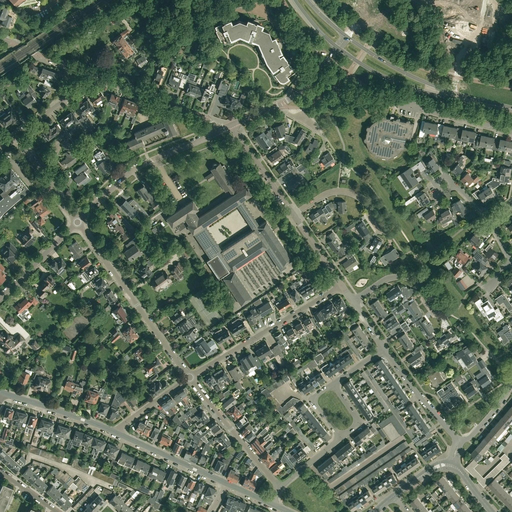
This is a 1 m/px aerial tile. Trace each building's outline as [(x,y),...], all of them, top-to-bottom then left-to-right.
[(371,0),(366,21),(381,26),(387,4),(388,0),(371,0)] [(11,17),(6,15),(9,9),(3,7),(0,9),(0,17),(4,18),(1,24),(8,26),(11,17)] [(217,30),(216,30),(218,36),(219,36),(220,39),(221,41),(223,40),(225,45),(239,39),(256,45),(264,64),(277,82),(278,81),(280,80),(280,81),(281,81),(282,81),(283,81),(284,81),(285,81),(288,79),(286,76),(291,72),(289,70),(291,68),(289,64),(290,63),(287,59),(285,60),(283,56),(280,58),(279,56),(278,54),(281,53),(279,48),(281,48),(278,42),(277,43),(275,39),(272,40),(269,32),(261,29),(262,26),(258,24),(258,23),(253,21),(252,22),(248,21),(247,23),(239,20),(231,24),(230,21),(226,23),(225,21),(220,23),(220,25),(216,27),(217,30)] [(113,41),(113,43),(115,45),(116,46),(117,45),(120,48),(128,42),(131,40),(128,37),(126,34),(129,32),(127,29),(121,34),(120,33),(115,37),(116,39),(113,41)] [(120,48),(118,50),(121,53),(124,58),(126,56),(128,59),(137,52),(132,45),(131,45),(128,42),(120,48)] [(144,55),(137,60),(141,66),(148,62),(144,55)] [(164,63),(163,66),(161,65),(159,66),(158,68),(157,71),(155,71),(152,77),(154,78),(153,80),(162,84),(169,65),(164,63)] [(45,79),(49,70),(42,68),(42,69),(34,66),(31,72),(35,73),(35,71),(40,73),(40,74),(40,75),(39,77),(45,79)] [(58,74),(53,72),(49,70),(45,79),(44,84),(46,85),(51,86),(52,83),(48,82),(49,78),(55,80),(56,77),(57,78),(58,75),(57,75),(58,74)] [(220,89),(222,83),(223,80),(219,78),(221,73),(217,71),(214,79),(218,80),(215,87),(220,89)] [(184,87),(188,76),(179,72),(178,76),(171,74),(170,79),(170,80),(168,85),(172,86),(173,88),(177,89),(178,86),(183,88),(184,87)] [(189,73),(188,76),(184,87),(187,88),(185,92),(192,95),(195,86),(195,85),(196,82),(192,81),(195,75),(189,73)] [(36,101),(33,97),(30,92),(33,89),(26,80),(21,83),(21,85),(26,93),(25,94),(25,93),(24,93),(21,95),(24,99),(23,100),(28,107),(36,101)] [(46,85),(44,84),(40,82),(38,85),(40,87),(39,88),(41,89),(40,90),(42,91),(40,94),(44,97),(47,94),(48,94),(49,94),(50,94),(51,93),(51,92),(51,91),(50,91),(50,90),(45,87),(46,85)] [(198,97),(197,98),(199,98),(198,99),(199,100),(201,101),(201,100),(202,99),(205,100),(206,97),(207,98),(208,94),(212,95),(214,90),(213,90),(215,84),(212,83),(211,86),(209,85),(208,88),(206,88),(205,89),(201,88),(198,97)] [(222,83),(220,89),(223,90),(222,93),(226,94),(229,86),(222,83)] [(195,86),(192,95),(192,96),(194,96),(195,96),(198,97),(201,88),(202,86),(199,85),(198,87),(195,86)] [(104,96),(103,95),(100,91),(91,97),(95,103),(100,99),(101,100),(104,98),(107,99),(109,94),(106,93),(105,96),(104,96)] [(117,109),(119,104),(121,99),(119,98),(120,97),(117,96),(115,95),(111,94),(110,99),(109,100),(117,103),(116,106),(115,108),(117,109)] [(223,104),(224,105),(226,105),(226,106),(231,108),(232,106),(237,108),(238,105),(241,106),(243,102),(235,99),(230,97),(226,96),(223,104)] [(131,101),(125,99),(119,113),(122,114),(124,110),(127,111),(131,101)] [(89,102),(87,100),(81,104),(87,112),(90,109),(93,113),(95,111),(98,115),(100,113),(97,108),(95,110),(89,102)] [(138,104),(131,101),(127,111),(126,115),(134,118),(135,115),(134,114),(138,104)] [(81,104),(76,109),(78,111),(77,111),(83,119),(81,120),(85,125),(87,124),(84,120),(87,118),(84,114),(87,112),(81,104)] [(145,112),(149,114),(151,109),(142,106),(140,113),(144,115),(145,112)] [(12,121),(13,123),(17,120),(16,120),(19,118),(13,110),(13,109),(12,107),(7,111),(9,113),(7,114),(12,121)] [(71,112),(65,116),(71,124),(74,128),(80,123),(82,127),(85,125),(81,120),(79,122),(73,114),(71,112)] [(12,121),(7,114),(4,116),(2,114),(0,115),(0,118),(3,123),(2,123),(4,126),(5,126),(12,121)] [(74,128),(71,124),(65,116),(60,121),(62,123),(61,123),(66,129),(64,131),(65,132),(66,134),(70,140),(72,138),(70,136),(71,135),(68,132),(71,130),(74,128)] [(170,134),(176,131),(170,116),(163,119),(163,120),(134,133),(136,137),(125,142),(125,144),(124,145),(126,149),(127,149),(128,150),(143,144),(144,143),(142,139),(164,129),(165,132),(168,131),(169,134),(170,134)] [(411,138),(413,128),(414,123),(411,122),(410,121),(410,120),(409,120),(408,120),(407,120),(407,121),(406,121),(400,120),(400,119),(400,118),(399,118),(398,118),(397,118),(397,119),(396,119),(393,119),(390,118),(387,118),(387,117),(386,117),(386,116),(385,116),(384,116),(383,116),(383,117),(382,117),(382,118),(379,119),(375,121),(372,123),(370,126),(369,126),(368,126),(367,127),(367,128),(367,129),(367,130),(368,130),(367,134),(366,137),(365,138),(364,139),(364,140),(365,140),(365,141),(366,141),(367,141),(368,145),(369,148),(370,149),(372,152),(375,154),(375,155),(375,156),(375,157),(376,157),(377,157),(378,157),(378,156),(379,156),(382,157),(386,158),(386,159),(387,159),(388,159),(389,159),(390,159),(390,158),(390,157),(394,156),(397,154),(400,152),(403,149),(404,149),(405,149),(405,148),(406,148),(406,147),(406,146),(405,146),(405,145),(406,142),(406,139),(407,137),(411,138)] [(430,128),(432,123),(422,121),(419,136),(423,137),(426,132),(430,132),(430,128)] [(440,128),(441,125),(432,123),(430,128),(430,132),(436,134),(435,140),(438,141),(438,139),(440,128)] [(283,124),(274,128),(278,138),(283,136),(285,139),(285,141),(288,142),(289,135),(285,134),(284,132),(286,131),(283,124)] [(62,128),(60,129),(57,125),(50,130),(49,128),(49,129),(48,128),(44,131),(45,132),(44,133),(46,135),(43,137),(46,141),(57,133),(60,136),(62,134),(65,132),(64,131),(62,128)] [(450,128),(451,127),(441,125),(440,128),(438,139),(442,140),(445,135),(449,136),(450,128)] [(458,140),(460,129),(451,127),(450,128),(449,136),(455,138),(455,140),(458,140)] [(268,146),(272,144),(268,139),(270,137),(273,136),(271,129),(267,131),(268,132),(265,134),(263,132),(255,137),(264,149),(268,146)] [(289,135),(288,142),(293,143),(294,141),(299,144),(302,138),(306,140),(308,137),(304,135),(306,133),(305,133),(306,131),(302,129),(301,130),(300,131),(298,130),(297,133),(299,134),(296,137),(289,135)] [(467,140),(470,130),(460,129),(458,140),(467,142),(467,140)] [(478,137),(479,135),(475,134),(476,132),(470,130),(467,140),(474,141),(473,147),(476,148),(476,146),(478,137)] [(486,146),(488,136),(482,135),(481,138),(478,137),(476,146),(479,147),(480,145),(486,146)] [(495,150),(497,141),(494,140),(495,138),(488,136),(486,146),(492,147),(492,149),(495,150)] [(65,139),(61,143),(67,151),(65,153),(68,157),(61,162),(64,166),(66,164),(68,166),(69,166),(71,165),(71,164),(79,159),(75,153),(75,152),(66,139),(65,139)] [(314,149),(316,146),(319,142),(314,139),(312,143),(310,142),(305,151),(311,155),(313,151),(314,152),(315,150),(314,149)] [(505,150),(507,140),(501,139),(500,141),(497,141),(495,150),(498,151),(499,149),(505,150)] [(110,168),(107,164),(104,160),(106,158),(108,159),(102,151),(101,152),(100,151),(94,155),(98,160),(94,163),(96,166),(97,165),(104,173),(110,168)] [(277,160),(282,156),(278,151),(269,157),(273,163),(273,162),(275,165),(279,162),(277,160)] [(326,167),(331,163),(335,160),(329,152),(325,155),(320,158),(326,167)] [(433,158),(427,162),(433,171),(439,167),(435,161),(438,160),(433,154),(431,155),(433,158)] [(319,159),(313,155),(312,156),(314,157),(311,162),(314,164),(320,160),(319,159)] [(282,176),(286,173),(295,167),(291,160),(286,164),(285,162),(280,166),(281,167),(278,170),(282,176)] [(463,164),(463,163),(464,161),(462,160),(461,161),(459,163),(451,170),(454,173),(455,172),(457,175),(463,169),(460,167),(463,164)] [(421,172),(426,169),(421,161),(410,168),(400,175),(397,177),(403,184),(405,182),(407,185),(408,184),(410,187),(417,182),(417,183),(421,180),(418,177),(416,178),(415,176),(412,178),(409,174),(418,168),(421,172)] [(500,172),(510,174),(511,168),(509,167),(510,164),(500,162),(500,166),(502,166),(500,172)] [(89,177),(85,172),(89,168),(85,163),(80,166),(75,171),(78,175),(74,179),(79,185),(89,177)] [(199,218),(194,211),(198,209),(193,201),(178,210),(167,218),(172,226),(175,224),(176,226),(179,231),(183,228),(185,227),(187,225),(193,233),(194,232),(211,258),(206,261),(218,279),(222,276),(223,278),(241,305),(252,298),(234,271),(233,270),(266,247),(281,269),(285,266),(284,264),(292,259),(266,221),(258,226),(241,201),(248,197),(251,194),(246,186),(235,193),(231,187),(234,185),(232,182),(233,181),(225,169),(226,168),(224,165),(222,166),(220,163),(218,164),(216,163),(215,163),(214,164),(213,165),(212,166),(213,168),(211,169),(213,172),(206,177),(208,181),(214,177),(222,188),(223,187),(225,191),(228,189),(233,195),(199,218)] [(296,167),(299,173),(306,168),(302,163),(296,167)] [(0,199),(0,219),(1,221),(13,210),(12,208),(4,215),(2,214),(30,190),(11,168),(10,169),(10,168),(9,168),(6,170),(6,171),(7,172),(0,177),(0,184),(5,189),(0,193),(3,197),(0,199)] [(492,181),(501,182),(506,183),(506,180),(509,181),(510,174),(500,172),(499,179),(493,177),(492,181)] [(293,187),(294,187),(295,189),(296,189),(300,186),(300,185),(299,183),(304,180),(300,173),(289,181),(291,184),(291,185),(292,186),(293,186),(293,187)] [(468,185),(470,187),(481,179),(476,174),(472,178),(467,173),(461,179),(468,185)] [(488,188),(485,190),(490,198),(496,195),(491,188),(494,187),(494,188),(500,184),(501,182),(492,181),(491,181),(486,184),(488,188)] [(150,194),(147,190),(144,186),(137,190),(140,194),(141,193),(145,200),(150,197),(152,199),(149,201),(152,204),(151,205),(155,209),(162,202),(158,198),(156,200),(154,198),(155,197),(152,192),(150,194)] [(490,198),(485,190),(481,192),(478,189),(474,192),(478,198),(480,196),(485,202),(490,198)] [(422,194),(420,192),(409,200),(410,202),(415,199),(416,198),(419,203),(421,207),(430,200),(424,193),(422,194)] [(43,217),(48,213),(51,211),(46,204),(44,206),(41,203),(45,200),(41,194),(36,198),(38,201),(31,206),(33,209),(36,207),(43,217)] [(126,199),(120,205),(130,216),(132,218),(134,215),(137,213),(138,212),(144,219),(144,220),(149,215),(133,199),(129,203),(128,202),(126,199)] [(450,204),(453,211),(457,217),(455,212),(460,210),(462,214),(468,211),(466,206),(464,207),(461,200),(453,204),(453,202),(450,204)] [(331,202),(328,204),(332,210),(336,208),(335,208),(338,208),(339,212),(346,212),(345,201),(338,201),(338,203),(332,204),(331,202)] [(321,208),(310,215),(315,223),(320,219),(323,224),(328,221),(324,216),(326,215),(325,214),(329,212),(332,210),(328,204),(325,206),(325,207),(322,209),(321,208)] [(419,217),(422,216),(422,217),(425,215),(429,221),(431,220),(432,220),(433,219),(435,217),(435,212),(433,209),(429,212),(426,208),(417,214),(419,217)] [(457,217),(453,211),(451,212),(449,209),(441,213),(443,216),(439,218),(440,219),(438,220),(438,224),(441,222),(444,226),(447,224),(446,222),(453,218),(455,220),(458,219),(457,217)] [(125,232),(120,225),(119,226),(116,222),(117,221),(112,213),(109,215),(111,219),(107,222),(109,224),(108,224),(110,227),(111,227),(115,232),(115,231),(116,232),(117,230),(120,228),(121,230),(120,231),(122,234),(123,235),(122,236),(125,239),(132,232),(135,229),(125,219),(122,222),(129,229),(125,232)] [(42,217),(37,220),(41,226),(45,222),(42,217)] [(35,220),(31,223),(36,229),(40,226),(35,220)] [(346,231),(353,227),(358,223),(356,221),(345,228),(346,231)] [(362,221),(358,224),(355,226),(362,236),(363,236),(366,241),(371,236),(368,232),(369,231),(362,221)] [(35,238),(32,235),(30,233),(32,232),(29,228),(24,233),(25,234),(20,239),(27,247),(35,238)] [(136,228),(135,229),(132,232),(137,239),(142,235),(136,228)] [(477,247),(482,241),(477,237),(480,234),(481,234),(482,232),(478,228),(469,238),(470,239),(469,240),(477,247)] [(342,246),(341,247),(335,239),(337,238),(332,232),(326,236),(330,241),(328,242),(335,253),(336,252),(339,256),(346,251),(342,246)] [(377,237),(376,238),(375,238),(372,243),(371,243),(368,247),(376,252),(382,242),(381,241),(382,240),(377,237)] [(143,247),(142,248),(135,238),(129,242),(132,246),(125,252),(131,260),(141,253),(141,254),(146,251),(143,247)] [(72,250),(74,253),(73,254),(72,256),(76,261),(77,260),(76,258),(83,254),(81,251),(80,249),(81,248),(76,241),(75,242),(75,241),(73,242),(73,243),(69,246),(72,250)] [(15,255),(13,253),(17,249),(10,242),(7,245),(9,247),(2,253),(4,255),(3,256),(10,263),(11,262),(12,262),(14,260),(14,259),(15,258),(13,256),(15,255)] [(493,247),(490,244),(485,249),(487,251),(485,254),(493,261),(499,254),(492,248),(493,247)] [(184,247),(179,250),(186,259),(190,256),(184,247)] [(352,254),(354,253),(357,251),(355,248),(345,255),(347,258),(349,260),(343,264),(347,270),(348,270),(349,272),(350,272),(353,269),(353,268),(352,267),(358,263),(354,256),(352,254)] [(391,249),(391,250),(384,255),(383,255),(384,257),(381,259),(384,263),(387,261),(388,263),(388,262),(394,258),(394,259),(394,258),(399,255),(398,254),(399,253),(398,253),(394,248),(392,250),(391,249)] [(459,268),(463,264),(466,260),(468,257),(460,250),(454,257),(456,259),(455,260),(455,262),(455,264),(455,266),(457,267),(452,272),(458,277),(462,271),(459,268)] [(478,251),(473,257),(474,257),(477,262),(477,264),(478,265),(475,268),(478,271),(477,272),(478,272),(478,273),(480,275),(480,274),(481,275),(487,268),(484,266),(489,261),(483,256),(478,251)] [(89,259),(87,256),(79,261),(78,259),(77,260),(76,261),(72,263),(74,265),(77,263),(79,267),(81,265),(85,269),(89,266),(88,265),(91,263),(91,262),(91,261),(89,259)] [(50,265),(54,269),(55,270),(57,272),(60,269),(61,270),(63,267),(66,264),(62,258),(57,263),(55,261),(55,260),(54,260),(53,260),(53,261),(52,261),(52,262),(52,263),(53,263),(50,265)] [(143,276),(145,274),(147,273),(148,275),(152,272),(148,267),(153,263),(150,259),(146,262),(147,264),(140,269),(141,271),(140,272),(143,276)] [(183,275),(180,272),(184,269),(179,262),(175,265),(176,267),(171,271),(177,279),(183,275)] [(91,277),(94,275),(98,272),(98,271),(97,269),(96,269),(94,267),(90,270),(88,268),(81,273),(87,282),(92,278),(91,277)] [(154,286),(157,290),(159,292),(162,289),(163,290),(172,283),(163,271),(154,278),(155,279),(150,283),(151,283),(150,284),(151,286),(152,285),(153,286),(154,286)] [(55,279),(53,277),(50,274),(49,276),(48,275),(44,279),(44,280),(41,283),(42,284),(41,286),(42,287),(37,292),(43,298),(47,293),(44,290),(49,285),(52,288),(56,283),(53,281),(55,279)] [(105,289),(103,287),(107,284),(105,282),(106,282),(104,279),(104,280),(101,276),(94,281),(93,279),(90,282),(93,287),(96,285),(99,288),(96,290),(99,293),(105,289)] [(312,291),(314,290),(307,278),(306,277),(304,278),(306,282),(303,284),(304,286),(309,293),(310,293),(311,293),(312,292),(312,291)] [(307,278),(314,290),(320,287),(320,286),(320,285),(320,284),(319,284),(318,284),(317,284),(315,280),(312,281),(310,277),(307,278)] [(309,293),(304,286),(303,284),(300,286),(299,283),(297,283),(296,281),(293,283),(296,288),(298,286),(304,296),(305,296),(306,296),(307,295),(307,294),(309,293)] [(71,282),(67,284),(73,290),(76,288),(71,282)] [(291,295),(295,301),(296,301),(297,301),(298,300),(298,299),(300,298),(298,295),(299,295),(292,284),(290,285),(294,291),(293,291),(294,293),(291,295)] [(393,288),(393,289),(392,289),(392,291),(391,292),(390,291),(387,294),(388,295),(389,297),(388,297),(387,297),(387,298),(388,298),(390,301),(391,301),(394,299),(395,299),(394,298),(401,293),(403,296),(403,300),(407,298),(412,294),(408,290),(406,286),(403,286),(400,288),(398,286),(395,288),(394,287),(393,288)] [(115,301),(115,300),(117,299),(116,298),(117,297),(115,294),(114,294),(111,290),(108,291),(107,292),(108,292),(105,294),(110,301),(108,302),(110,304),(114,301),(115,301)] [(282,300),(282,301),(286,307),(291,304),(288,300),(287,298),(289,296),(286,291),(284,292),(286,295),(280,298),(282,300)] [(502,294),(495,299),(498,303),(502,300),(503,302),(504,302),(509,310),(509,311),(510,312),(511,311),(511,302),(511,303),(504,294),(502,295),(502,294)] [(25,316),(24,313),(27,310),(26,309),(33,302),(35,304),(38,302),(33,297),(31,299),(31,300),(30,302),(26,298),(20,304),(19,303),(15,307),(20,312),(18,314),(24,321),(28,319),(28,318),(27,318),(26,317),(25,316)] [(273,308),(271,304),(269,301),(264,304),(260,298),(253,302),(256,307),(250,310),(252,314),(247,317),(251,324),(257,321),(256,319),(273,308)] [(274,298),(271,299),(275,305),(277,304),(281,311),(286,307),(282,301),(279,302),(278,300),(276,301),(274,298)] [(337,299),(335,300),(335,301),(337,306),(339,309),(341,313),(345,311),(347,309),(343,302),(341,298),(338,300),(337,299)] [(379,316),(381,315),(383,318),(388,314),(386,311),(385,312),(377,300),(371,305),(379,316)] [(408,300),(403,304),(406,308),(408,307),(413,315),(410,317),(413,321),(423,315),(421,312),(421,311),(417,305),(415,301),(414,301),(411,303),(409,301),(409,300),(408,300)] [(500,310),(496,312),(488,300),(481,304),(480,303),(477,305),(481,310),(483,309),(486,313),(487,314),(486,314),(490,319),(494,317),(496,319),(497,319),(498,321),(505,317),(500,310)] [(183,310),(182,307),(186,304),(183,301),(177,306),(179,309),(174,313),(173,313),(170,315),(173,318),(172,319),(175,323),(184,316),(184,315),(181,311),(183,310)] [(123,321),(124,322),(127,319),(124,316),(127,314),(125,311),(126,310),(125,308),(124,309),(121,305),(119,303),(116,304),(118,307),(113,311),(119,318),(116,320),(118,322),(121,323),(123,321)] [(329,304),(326,306),(330,314),(334,311),(335,314),(338,312),(335,307),(332,303),(329,305),(329,304)] [(323,308),(321,310),(326,319),(328,318),(327,316),(330,314),(326,306),(323,308)] [(325,320),(322,315),(319,311),(317,312),(316,312),(314,313),(314,314),(316,318),(318,321),(315,322),(318,328),(321,326),(318,321),(321,319),(323,321),(325,320)] [(186,320),(179,324),(181,326),(179,327),(182,331),(183,330),(184,331),(190,326),(188,322),(192,320),(190,317),(194,315),(192,313),(189,315),(185,317),(187,319),(186,320)] [(394,315),(383,322),(389,331),(400,323),(394,315)] [(238,318),(236,320),(235,317),(233,319),(236,324),(241,331),(244,329),(244,328),(246,327),(242,320),(241,321),(240,319),(239,319),(238,318)] [(306,331),(307,333),(310,331),(309,329),(315,326),(309,317),(303,320),(305,323),(302,325),(306,331)] [(434,335),(431,332),(434,330),(426,319),(424,320),(422,317),(414,323),(416,326),(420,323),(428,335),(428,334),(430,337),(434,335)] [(241,331),(236,324),(233,319),(231,320),(233,323),(231,324),(233,326),(230,328),(234,334),(236,333),(237,334),(241,331)] [(194,325),(196,327),(193,329),(186,334),(187,336),(186,337),(189,341),(190,340),(191,340),(199,334),(196,331),(204,325),(201,321),(194,325)] [(403,330),(409,326),(408,325),(407,323),(405,321),(400,325),(403,330)] [(302,325),(301,322),(295,325),(297,328),(294,330),(297,336),(298,338),(302,336),(301,334),(306,331),(302,325)] [(511,337),(511,333),(510,330),(511,328),(509,324),(507,325),(507,324),(503,327),(504,328),(498,332),(503,339),(502,340),(504,344),(507,342),(507,341),(511,337)] [(130,341),(138,336),(136,333),(138,331),(135,326),(134,325),(132,327),(130,326),(123,331),(130,341)] [(227,330),(223,332),(219,325),(217,327),(225,341),(229,338),(231,336),(227,330)] [(358,325),(352,329),(355,334),(362,330),(358,325)] [(222,343),(225,341),(217,327),(214,329),(218,335),(215,337),(219,343),(221,342),(222,343)] [(294,330),(292,327),(286,331),(288,333),(285,335),(290,343),(293,341),(292,340),(297,336),(294,330)] [(355,335),(354,336),(355,338),(357,337),(359,339),(365,335),(362,330),(355,334),(355,335)] [(0,340),(3,342),(2,343),(3,343),(6,346),(3,349),(7,352),(10,350),(14,354),(15,354),(17,354),(18,353),(18,352),(17,351),(14,347),(16,345),(17,346),(19,346),(21,344),(23,346),(26,343),(24,341),(25,340),(20,335),(15,340),(13,338),(13,336),(9,335),(6,332),(4,335),(2,332),(0,334),(0,333),(0,340)] [(440,337),(441,338),(438,340),(439,343),(440,344),(437,346),(439,349),(453,339),(454,340),(457,338),(454,332),(450,334),(449,332),(446,335),(445,334),(443,336),(442,335),(440,337)] [(278,341),(277,341),(283,351),(286,349),(284,345),(287,343),(285,340),(281,333),(280,333),(279,333),(277,334),(278,335),(275,336),(278,341)] [(414,347),(412,344),(405,333),(399,338),(406,348),(409,346),(411,349),(414,347)] [(359,339),(357,340),(359,343),(360,342),(362,344),(369,340),(365,335),(359,339)] [(198,346),(195,347),(199,351),(197,352),(200,356),(203,355),(202,354),(207,351),(207,350),(209,349),(210,350),(215,347),(214,346),(216,345),(213,341),(212,342),(211,341),(207,344),(204,339),(203,340),(201,337),(195,341),(198,346)] [(342,337),(335,343),(337,346),(342,342),(343,344),(346,342),(342,337)] [(362,344),(358,347),(360,350),(364,347),(366,349),(372,345),(369,340),(362,344)] [(36,341),(31,346),(37,351),(41,347),(36,341)] [(270,349),(268,346),(266,342),(262,344),(263,346),(256,350),(260,357),(267,353),(270,357),(274,355),(274,356),(282,351),(278,344),(273,346),(274,347),(270,349)] [(417,353),(408,359),(413,365),(415,363),(417,365),(420,363),(419,361),(424,357),(420,351),(422,350),(423,351),(425,350),(421,344),(415,349),(417,353)] [(141,353),(143,351),(141,347),(134,352),(134,353),(133,353),(135,356),(136,356),(140,361),(144,357),(141,353)] [(475,364),(478,362),(473,354),(471,356),(469,353),(471,351),(468,347),(464,350),(463,349),(457,353),(457,354),(455,356),(458,360),(460,358),(465,366),(463,367),(465,371),(472,366),(475,364)] [(344,356),(349,363),(354,359),(347,349),(342,353),(344,356)] [(344,356),(342,353),(340,354),(342,357),(339,359),(344,366),(349,363),(344,356)] [(246,357),(253,370),(261,365),(257,357),(254,359),(251,354),(246,357)] [(155,372),(158,370),(155,366),(160,363),(157,357),(147,364),(147,365),(145,366),(148,370),(147,371),(150,375),(155,372)] [(245,374),(253,370),(246,357),(240,360),(243,365),(241,367),(244,372),(245,374)] [(310,362),(307,364),(308,366),(314,363),(315,365),(317,363),(313,357),(308,360),(310,362)] [(339,359),(334,363),(339,369),(344,366),(339,359)] [(382,359),(375,363),(379,368),(386,363),(386,362),(385,360),(384,360),(383,361),(382,359)] [(291,364),(294,369),(302,364),(299,360),(291,364)] [(334,363),(329,366),(334,373),(339,369),(334,363)] [(386,363),(379,368),(375,371),(376,373),(380,370),(382,373),(389,369),(385,364),(386,363)] [(329,376),(334,373),(329,366),(327,364),(326,364),(328,367),(324,370),(329,376)] [(48,390),(50,386),(48,385),(50,382),(45,381),(46,379),(38,376),(39,373),(38,373),(39,372),(40,372),(41,373),(41,372),(42,372),(43,372),(43,371),(43,370),(43,369),(42,368),(36,366),(35,369),(34,372),(31,380),(36,382),(35,386),(38,387),(37,388),(42,389),(42,388),(47,390),(48,390)] [(242,375),(239,371),(236,366),(230,371),(235,379),(237,381),(234,383),(237,389),(242,385),(239,380),(238,380),(237,378),(242,375)] [(484,375),(478,379),(479,380),(483,386),(484,388),(490,384),(489,383),(492,381),(491,380),(494,378),(486,366),(481,370),(484,375)] [(26,383),(28,378),(30,371),(34,372),(35,369),(31,368),(31,370),(26,369),(25,372),(23,371),(21,374),(19,374),(17,379),(26,383)] [(218,371),(222,378),(224,382),(227,380),(228,382),(230,380),(227,375),(228,375),(226,372),(223,368),(218,371)] [(382,373),(378,376),(380,378),(384,375),(385,378),(392,373),(389,369),(382,373)] [(431,373),(428,375),(432,382),(434,386),(441,382),(445,380),(440,374),(441,373),(438,369),(432,374),(431,373)] [(297,370),(289,375),(292,379),(294,378),(293,376),(298,373),(297,370)] [(218,371),(213,374),(220,386),(223,385),(220,380),(222,378),(218,371)] [(320,372),(315,376),(320,382),(324,379),(320,372)] [(152,381),(153,381),(159,376),(157,373),(150,378),(152,381)] [(392,373),(385,378),(389,383),(395,378),(392,373)] [(73,379),(71,378),(72,376),(69,375),(67,380),(64,387),(73,391),(76,383),(72,382),(73,379)] [(216,383),(214,379),(211,375),(209,376),(208,376),(206,378),(208,381),(207,381),(208,382),(207,382),(209,385),(210,386),(213,384),(217,391),(220,389),(216,382),(216,383)] [(308,381),(305,383),(310,389),(315,386),(310,379),(307,375),(305,377),(308,381)] [(315,376),(310,379),(315,386),(320,382),(315,376)] [(389,383),(385,385),(387,388),(390,385),(392,388),(399,383),(395,378),(389,383)] [(471,385),(465,390),(469,396),(477,391),(475,387),(478,385),(474,379),(470,382),(471,385)] [(83,390),(85,383),(86,381),(82,380),(82,382),(80,381),(79,384),(76,383),(73,391),(72,392),(77,393),(77,392),(79,393),(81,389),(83,390)] [(344,385),(347,390),(354,385),(350,380),(344,385)] [(463,399),(455,388),(451,381),(446,385),(449,388),(444,391),(442,388),(437,391),(448,407),(448,406),(450,409),(463,399)] [(160,390),(164,388),(163,388),(168,385),(166,382),(162,385),(159,382),(156,384),(154,382),(152,384),(149,386),(151,390),(149,391),(152,396),(155,393),(156,394),(157,393),(157,392),(158,392),(159,392),(159,391),(160,391),(160,390)] [(305,383),(300,386),(305,393),(310,389),(305,383)] [(399,383),(392,388),(396,393),(402,388),(399,383)] [(356,388),(354,385),(347,390),(351,395),(357,390),(361,388),(360,385),(356,388)] [(244,388),(242,386),(234,392),(236,395),(241,391),(240,391),(244,388)] [(183,388),(178,392),(187,404),(191,409),(194,414),(198,411),(195,407),(194,408),(191,404),(190,405),(185,397),(188,395),(185,392),(187,390),(185,387),(183,389),(183,388)] [(101,397),(103,392),(104,389),(101,388),(99,391),(94,389),(93,391),(88,390),(87,394),(85,399),(86,399),(86,400),(93,403),(94,403),(94,402),(95,403),(98,395),(101,397)] [(402,388),(396,393),(399,398),(406,393),(402,388)] [(120,404),(120,403),(125,399),(117,390),(111,406),(112,407),(107,418),(108,419),(110,420),(111,419),(113,419),(114,419),(116,418),(116,417),(117,417),(119,416),(119,415),(120,415),(117,411),(118,409),(115,408),(116,406),(117,407),(120,404)] [(351,395),(354,400),(361,395),(363,393),(362,391),(359,393),(357,390),(351,395)] [(106,398),(105,398),(107,394),(103,392),(101,397),(100,401),(102,402),(99,411),(101,412),(101,413),(105,415),(109,405),(105,403),(106,402),(105,402),(106,398)] [(178,392),(173,395),(178,402),(181,400),(185,405),(187,404),(178,392)] [(406,393),(399,398),(403,403),(409,398),(406,393)] [(358,405),(364,400),(368,397),(367,395),(363,398),(361,395),(354,400),(358,405)] [(233,396),(223,404),(226,408),(225,408),(226,409),(233,403),(234,404),(237,402),(236,401),(236,400),(233,396)] [(127,400),(132,407),(136,403),(131,397),(127,400)] [(171,397),(166,400),(175,412),(176,411),(173,406),(176,404),(174,401),(171,397)] [(166,400),(161,404),(164,408),(166,411),(167,410),(171,415),(175,412),(166,400)] [(358,405),(361,409),(368,405),(364,400),(358,405)] [(229,411),(228,412),(229,413),(230,413),(231,415),(243,405),(245,404),(243,402),(236,407),(235,405),(228,411),(229,411)] [(297,408),(301,413),(307,408),(303,403),(297,408)] [(391,403),(389,405),(394,412),(399,409),(397,406),(395,408),(391,403)] [(410,413),(416,408),(413,403),(406,408),(404,409),(405,412),(408,410),(410,413)] [(243,405),(231,415),(233,416),(232,417),(234,419),(234,418),(235,418),(244,411),(242,409),(244,407),(243,405)] [(269,407),(266,405),(260,410),(262,413),(269,407)] [(368,405),(361,409),(364,414),(371,410),(368,405)] [(10,419),(12,415),(13,410),(10,409),(10,408),(8,407),(7,408),(3,419),(7,420),(6,422),(10,423),(11,419),(10,419)] [(300,418),(303,415),(305,417),(311,413),(307,408),(301,413),(298,416),(300,418)] [(416,408),(410,413),(413,418),(420,413),(416,408)] [(188,418),(194,414),(191,409),(184,414),(188,418)] [(197,414),(192,418),(194,420),(196,418),(198,420),(200,419),(206,414),(204,411),(203,411),(202,410),(197,414)] [(286,410),(281,414),(283,416),(284,415),(290,422),(292,420),(288,415),(290,414),(286,410)] [(371,410),(364,414),(368,420),(376,414),(375,412),(373,413),(371,410)] [(25,422),(26,419),(27,414),(26,414),(27,413),(24,412),(24,413),(22,413),(18,426),(21,427),(22,421),(25,422)] [(511,416),(507,412),(502,417),(509,423),(511,419),(511,416)] [(304,423),(307,420),(309,422),(315,417),(311,413),(305,417),(302,420),(304,423)] [(423,418),(420,413),(413,418),(410,420),(411,422),(414,420),(416,423),(423,418)] [(182,423),(187,420),(188,419),(188,418),(184,414),(182,416),(179,418),(182,423)] [(202,421),(197,425),(199,427),(204,423),(209,419),(208,418),(209,417),(206,414),(200,419),(202,421)] [(382,428),(391,422),(401,436),(406,432),(393,414),(378,424),(382,428)] [(27,422),(25,432),(28,433),(29,429),(33,430),(34,427),(35,422),(37,417),(36,417),(37,416),(34,415),(33,416),(31,415),(29,420),(28,420),(28,423),(27,422)] [(182,423),(179,418),(176,415),(175,415),(172,420),(180,425),(182,423)] [(248,421),(246,418),(244,415),(239,419),(236,422),(236,423),(237,424),(238,425),(240,427),(248,421)] [(315,417),(309,422),(312,427),(319,422),(315,417)] [(502,417),(498,422),(505,428),(509,423),(502,417)] [(44,430),(47,421),(45,420),(45,419),(42,418),(42,419),(41,419),(38,428),(44,430)] [(423,418),(416,423),(420,428),(426,423),(423,418)] [(207,433),(212,429),(211,428),(218,424),(216,422),(216,421),(215,420),(214,419),(208,424),(210,427),(205,431),(206,432),(205,432),(204,432),(201,434),(198,431),(195,433),(200,438),(204,436),(207,433)] [(136,423),(135,426),(137,427),(136,430),(137,431),(138,432),(139,431),(143,433),(147,423),(148,421),(146,420),(145,422),(145,423),(140,421),(139,424),(136,423)] [(182,423),(180,425),(186,430),(191,426),(187,420),(182,423)] [(54,428),(52,428),(54,423),(53,423),(53,422),(50,421),(50,422),(47,421),(44,430),(50,432),(53,433),(54,428)] [(244,436),(254,426),(255,425),(254,423),(252,425),(249,422),(245,426),(246,426),(240,432),(242,434),(244,436)] [(319,422),(312,427),(316,432),(322,427),(319,422)] [(498,422),(493,427),(500,433),(505,428),(498,422)] [(147,423),(143,433),(148,435),(152,428),(151,428),(153,424),(151,423),(150,424),(147,423)] [(260,425),(258,423),(245,436),(247,438),(247,439),(248,440),(249,440),(249,441),(256,435),(253,433),(258,428),(260,425)] [(426,423),(420,428),(423,433),(430,428),(427,424),(426,423)] [(59,442),(64,427),(62,426),(62,425),(59,424),(59,425),(58,425),(57,429),(54,428),(53,433),(55,434),(59,435),(56,442),(59,442)] [(214,435),(222,429),(218,425),(210,431),(214,435)] [(160,428),(158,427),(155,426),(152,432),(150,436),(155,439),(157,434),(160,428)] [(368,426),(364,430),(369,436),(376,430),(373,426),(369,428),(368,426)] [(71,434),(69,433),(70,429),(70,428),(67,427),(64,427),(59,442),(62,443),(64,437),(67,438),(70,439),(71,434)] [(265,427),(259,433),(262,435),(268,430),(265,427)] [(287,437),(290,437),(296,432),(292,427),(285,434),(287,437)] [(322,427),(316,432),(320,436),(326,431),(322,427)] [(493,427),(489,433),(496,439),(500,433),(493,427)] [(80,441),(82,438),(83,433),(75,430),(72,440),(70,439),(67,447),(71,449),(72,443),(79,446),(81,441),(80,441)] [(364,430),(359,434),(364,440),(369,436),(364,430)] [(326,431),(320,436),(324,441),(330,436),(326,431)] [(221,441),(227,436),(225,434),(224,434),(222,432),(217,436),(214,439),(215,440),(216,439),(219,442),(221,441)] [(87,449),(90,441),(92,436),(89,435),(87,433),(86,434),(85,434),(83,440),(82,440),(81,443),(85,445),(84,448),(83,451),(87,452),(88,450),(87,449)] [(412,433),(410,435),(415,442),(420,439),(418,436),(415,438),(412,433)] [(489,433),(484,438),(491,444),(496,439),(489,433)] [(256,438),(250,444),(254,448),(265,440),(266,439),(270,435),(269,434),(259,442),(256,438)] [(359,434),(354,438),(359,444),(364,440),(359,434)] [(170,445),(172,441),(172,440),(170,439),(162,435),(159,441),(167,444),(168,444),(170,445)] [(265,440),(254,448),(258,453),(264,448),(262,445),(272,437),(270,435),(266,439),(265,440)] [(229,442),(230,441),(229,440),(229,439),(227,436),(221,441),(224,444),(220,447),(223,451),(232,445),(229,442)] [(96,449),(100,440),(98,439),(98,438),(95,437),(95,438),(95,437),(92,444),(95,445),(92,451),(91,453),(94,454),(96,449)] [(179,453),(181,448),(182,445),(183,442),(179,441),(180,438),(178,437),(172,450),(175,451),(175,452),(178,453),(178,452),(179,453)] [(484,438),(480,443),(487,449),(491,444),(484,438)] [(100,440),(96,449),(94,454),(96,456),(99,450),(101,451),(103,447),(105,442),(105,441),(102,440),(102,441),(100,440)] [(381,444),(376,447),(378,449),(385,444),(382,440),(380,442),(381,444)] [(294,447),(297,450),(302,458),(307,454),(303,448),(305,447),(301,441),(298,443),(299,444),(294,447)] [(350,441),(349,441),(348,441),(347,442),(347,443),(347,444),(345,445),(350,451),(354,455),(356,453),(353,449),(355,447),(350,441)] [(435,444),(432,446),(436,453),(441,450),(438,444),(438,443),(437,441),(434,443),(435,444)] [(108,443),(103,455),(105,456),(106,455),(109,456),(114,445),(111,444),(108,443)] [(211,447),(208,445),(206,443),(205,443),(202,449),(203,449),(199,457),(200,457),(198,462),(202,463),(205,465),(209,457),(204,455),(206,450),(208,451),(209,451),(211,447)] [(480,443),(475,448),(482,454),(487,449),(480,443)] [(109,456),(108,457),(112,459),(110,464),(114,465),(115,463),(116,461),(117,458),(114,457),(118,448),(116,447),(117,446),(114,445),(109,456)] [(345,445),(341,449),(346,455),(347,457),(349,456),(347,454),(350,451),(345,445)] [(432,446),(427,450),(431,456),(436,453),(432,446)] [(281,448),(280,447),(272,453),(273,454),(271,455),(268,452),(261,457),(265,462),(278,451),(281,448)] [(431,456),(427,450),(425,447),(423,448),(425,451),(422,453),(426,460),(431,456)] [(186,451),(183,458),(189,461),(194,449),(191,448),(190,452),(186,451)] [(282,450),(281,448),(278,451),(265,462),(269,466),(273,463),(272,462),(275,461),(273,459),(276,457),(275,456),(282,450)] [(475,448),(471,453),(478,459),(482,454),(475,448)] [(194,449),(189,461),(195,463),(198,456),(194,454),(196,450),(194,449)] [(292,449),(287,453),(291,458),(294,456),(298,461),(302,458),(297,450),(294,452),(292,449)] [(341,449),(336,453),(342,461),(347,457),(346,455),(341,449)] [(116,461),(115,463),(119,465),(120,463),(124,464),(125,461),(128,455),(124,453),(122,452),(119,458),(118,457),(117,461),(116,461)] [(6,464),(12,457),(7,453),(1,459),(6,464)] [(279,466),(283,463),(286,460),(288,463),(290,461),(284,453),(280,460),(270,468),(275,474),(281,469),(279,466)] [(362,457),(358,460),(359,463),(366,458),(363,454),(361,455),(362,457)] [(128,455),(125,461),(124,464),(131,468),(132,464),(131,463),(134,458),(132,456),(128,455)] [(218,460),(214,469),(216,470),(216,471),(219,472),(220,471),(220,472),(225,462),(229,463),(231,458),(227,456),(226,459),(223,458),(222,461),(218,460)] [(332,456),(327,460),(332,466),(337,462),(332,456)] [(12,457),(6,464),(10,468),(16,462),(12,457)] [(395,457),(388,462),(391,467),(393,465),(392,463),(397,460),(395,457)] [(417,457),(412,460),(416,467),(421,463),(417,457)] [(16,462),(10,468),(15,473),(21,466),(24,463),(19,458),(16,462)] [(141,468),(144,462),(140,460),(138,459),(135,465),(134,464),(132,469),(135,470),(137,466),(141,468)] [(322,463),(327,470),(331,474),(334,472),(330,468),(332,466),(327,460),(322,463)] [(412,460),(407,464),(411,470),(416,467),(412,460)] [(147,470),(148,469),(150,465),(147,464),(148,464),(144,462),(141,468),(140,470),(144,472),(143,474),(146,475),(148,471),(147,470)] [(322,463),(317,467),(322,473),(321,473),(325,478),(328,475),(325,472),(327,470),(322,463)] [(407,464),(402,467),(406,474),(411,470),(407,464)] [(156,478),(159,469),(153,466),(151,472),(150,472),(148,476),(151,477),(152,476),(156,478)] [(27,478),(33,472),(29,467),(22,474),(27,478)] [(343,470),(338,474),(340,476),(347,471),(344,467),(342,468),(343,470)] [(402,467),(397,471),(401,477),(406,474),(402,467)] [(231,480),(236,469),(234,468),(233,469),(230,468),(226,478),(231,480)] [(256,482),(254,480),(256,474),(260,471),(261,471),(258,468),(254,473),(247,487),(253,490),(255,485),(258,486),(262,482),(259,480),(256,482)] [(165,478),(163,478),(165,472),(159,469),(156,478),(159,479),(158,480),(163,483),(165,478)] [(231,480),(236,482),(239,475),(237,474),(239,470),(236,469),(231,480)] [(174,478),(174,477),(176,472),(171,470),(165,484),(169,485),(170,482),(172,483),(175,478),(174,478)] [(32,483),(38,476),(33,472),(27,478),(32,483)] [(247,487),(254,473),(252,472),(249,478),(242,475),(239,479),(243,481),(242,485),(247,487)] [(180,493),(185,482),(187,477),(181,474),(177,482),(179,483),(176,491),(180,493)] [(371,474),(364,479),(367,483),(369,482),(368,480),(373,477),(371,474)] [(393,474),(388,477),(392,483),(397,480),(393,474)] [(386,478),(383,480),(387,487),(392,483),(388,477),(386,475),(384,476),(386,478)] [(443,475),(436,481),(440,487),(447,481),(443,475)] [(37,487),(43,481),(38,476),(32,483),(37,487)] [(190,478),(188,482),(187,481),(183,490),(187,492),(189,488),(192,489),(196,481),(190,478)] [(495,479),(488,485),(493,490),(500,484),(495,479)] [(378,480),(376,481),(382,490),(387,487),(383,480),(380,482),(378,480)] [(43,481),(37,487),(41,491),(47,485),(43,481)] [(376,485),(373,487),(377,494),(382,490),(376,481),(374,483),(376,485)] [(447,481),(440,487),(445,492),(452,486),(447,481)] [(0,489),(0,499),(7,502),(13,487),(3,482),(0,489)] [(201,492),(204,485),(203,485),(203,484),(202,483),(201,483),(198,482),(194,493),(196,494),(198,491),(201,492)] [(500,484),(493,490),(498,495),(504,489),(500,484)] [(52,496),(58,489),(53,485),(47,491),(52,496)] [(203,501),(206,503),(210,505),(213,498),(217,491),(216,490),(207,486),(205,490),(203,492),(197,506),(199,507),(201,503),(201,504),(203,501)] [(452,486),(445,492),(449,497),(456,491),(452,486)] [(56,500),(62,494),(58,489),(52,496),(56,500)] [(152,507),(162,511),(165,505),(159,503),(164,491),(160,489),(159,492),(157,498),(154,504),(152,507)] [(504,489),(498,495),(503,500),(509,494),(504,489)] [(359,497),(363,504),(368,500),(363,494),(361,490),(359,492),(360,492),(360,494),(361,495),(359,497)] [(363,494),(368,500),(373,497),(368,490),(363,494)] [(193,493),(190,491),(188,496),(186,496),(185,499),(189,501),(193,493)] [(347,491),(340,496),(342,500),(345,498),(344,497),(349,493),(347,491)] [(456,491),(449,497),(453,503),(460,497),(456,491)] [(61,504),(68,496),(64,492),(62,494),(56,500),(61,504)] [(114,505),(120,499),(122,497),(119,494),(117,496),(114,492),(111,495),(110,497),(111,499),(109,501),(111,502),(110,503),(113,506),(114,505)] [(168,498),(176,502),(177,499),(172,497),(173,494),(171,493),(168,498)] [(511,496),(509,494),(503,500),(507,505),(511,500),(511,496)] [(94,499),(101,506),(105,501),(99,495),(94,499)] [(352,498),(354,500),(358,507),(363,504),(359,497),(357,495),(352,498)] [(72,502),(69,500),(71,498),(68,496),(61,504),(66,509),(72,502)] [(226,503),(224,507),(229,509),(235,498),(229,496),(226,503)] [(417,497),(410,502),(415,508),(422,502),(417,497)] [(460,497),(453,503),(458,508),(465,502),(460,497)] [(232,510),(231,511),(234,511),(235,511),(236,508),(240,501),(235,498),(229,509),(232,510)] [(96,510),(101,506),(94,499),(90,504),(96,510)] [(120,499),(114,505),(119,509),(125,503),(120,499)] [(354,500),(348,504),(353,511),(358,507),(354,500)] [(235,511),(234,511),(238,511),(240,510),(242,511),(246,503),(245,503),(246,503),(245,502),(243,501),(242,501),(242,502),(240,501),(236,508),(235,511)] [(194,510),(195,508),(191,506),(192,504),(189,502),(186,507),(190,509),(194,511),(194,510)] [(422,502),(415,508),(418,511),(420,511),(426,507),(422,502)] [(465,502),(458,508),(461,511),(462,511),(469,507),(465,502)] [(125,503),(119,509),(121,511),(125,511),(130,507),(125,503)]
